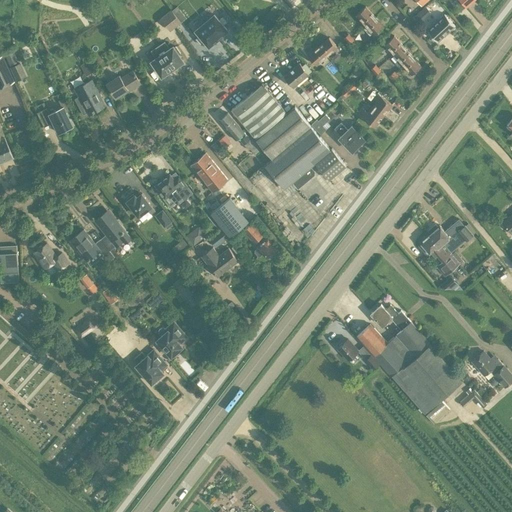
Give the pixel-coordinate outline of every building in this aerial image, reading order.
[(176,25),(181,21),(172,9),(167,13),(176,25)] [(416,24),(426,15),(421,10),(411,18),(416,24)] [(171,29),(176,25),(167,13),(161,18),(171,29)] [(213,13),(204,21),(218,37),(223,33),(222,32),(226,28),(223,23),(227,19),(222,13),(217,17),(213,13)] [(438,41),(455,25),(445,13),(427,29),(438,41)] [(199,33),(195,37),(200,43),(204,39),(208,44),(213,39),(214,40),(218,37),(204,21),(195,28),(199,33)] [(25,39),(28,44),(35,40),(32,35),(25,39)] [(174,46),(173,45),(152,60),(162,75),(184,60),(179,54),(181,53),(176,45),(174,46)] [(16,61),(12,51),(5,54),(10,64),(16,61)] [(0,87),(14,81),(2,55),(0,55),(0,87)] [(89,60),(80,65),(86,75),(95,70),(89,60)] [(26,75),(19,62),(10,66),(16,80),(26,75)] [(294,86),(309,74),(309,73),(302,65),(300,62),(284,75),(294,86)] [(309,73),(312,70),(305,63),(302,65),(309,73)] [(120,75),(107,82),(116,96),(128,89),(129,91),(141,83),(133,70),(122,77),(120,75)] [(76,88),(80,96),(75,98),(83,114),(88,112),(89,112),(93,110),(94,111),(96,110),(95,108),(99,106),(100,108),(106,105),(92,79),(76,88)] [(262,83),(232,109),(256,137),(286,112),(262,83)] [(47,107),(38,112),(45,126),(54,121),(59,132),(73,125),(64,106),(50,113),(47,107)] [(257,138),(273,158),(312,125),(295,106),(257,138)] [(250,148),(257,143),(252,137),(251,138),(244,131),(228,112),(220,119),(236,138),(238,136),(249,149),(250,148)] [(323,124),(330,118),(326,113),(319,120),(318,119),(312,124),(321,134),(327,129),(323,124)] [(341,122),(335,127),(342,135),(340,136),(352,149),(359,142),(360,143),(364,139),(363,138),(364,137),(352,125),(348,129),(341,122)] [(273,158),(265,164),(285,187),(293,180),(298,187),(314,174),(314,170),(310,166),(315,161),(329,178),(346,164),(332,147),(331,149),(312,125),(273,158)] [(231,142),(225,134),(219,140),(225,147),(231,142)] [(257,143),(250,148),(254,153),(261,148),(257,143)] [(8,144),(0,147),(0,159),(12,154),(8,144)] [(206,152),(191,164),(213,190),(222,182),(223,183),(228,179),(206,152)] [(170,173),(156,184),(170,203),(175,199),(178,203),(192,192),(179,175),(174,179),(170,173)] [(201,191),(197,194),(201,199),(205,196),(201,191)] [(128,198),(129,199),(127,200),(139,215),(148,208),(151,213),(155,210),(152,205),(142,192),(137,196),(135,194),(134,195),(133,193),(128,198)] [(230,196),(211,211),(230,235),(249,220),(230,196)] [(199,204),(207,213),(210,211),(207,207),(205,204),(203,201),(199,204)] [(101,238),(110,250),(116,245),(116,246),(121,242),(122,243),(123,243),(124,243),(125,243),(126,242),(132,237),(119,221),(117,222),(107,210),(95,219),(107,233),(101,238)] [(171,221),(164,211),(157,216),(165,226),(170,221),(171,221)] [(511,213),(502,222),(511,232),(511,213)] [(428,230),(430,232),(428,234),(445,253),(445,252),(448,255),(465,240),(457,231),(464,224),(459,218),(445,230),(440,224),(438,226),(436,223),(428,230)] [(260,255),(264,252),(268,257),(270,255),(271,255),(273,254),(273,252),(279,247),(268,236),(267,238),(252,222),(244,229),(255,242),(256,241),(259,244),(258,246),(255,249),(255,252),(258,255),(260,255)] [(473,234),(464,224),(457,231),(465,240),(466,239),(466,240),(473,234)] [(199,225),(187,235),(194,243),(206,234),(199,225)] [(115,256),(110,250),(101,238),(95,242),(84,228),(72,237),(82,250),(80,251),(87,259),(88,258),(89,259),(91,258),(90,257),(100,249),(104,254),(102,256),(107,263),(115,256)] [(222,229),(210,238),(216,246),(229,237),(222,229)] [(445,253),(428,234),(420,241),(422,243),(419,244),(428,254),(430,252),(431,254),(435,250),(443,260),(438,265),(446,274),(452,268),(459,262),(451,253),(448,256),(448,255),(445,252),(445,253)] [(183,239),(177,244),(181,249),(187,244),(183,239)] [(47,242),(34,251),(46,267),(54,262),(59,269),(69,262),(62,251),(56,255),(47,242)] [(0,245),(0,259),(1,281),(19,280),(17,244),(16,244),(16,246),(0,247),(0,245)] [(213,246),(202,255),(203,255),(209,262),(208,263),(218,276),(218,275),(217,274),(231,264),(232,265),(238,260),(229,247),(219,254),(213,246)] [(452,253),(459,262),(462,259),(455,250),(452,253)] [(94,283),(87,274),(81,278),(88,288),(89,287),(94,283)] [(445,281),(440,286),(451,287),(456,282),(452,276),(445,281)] [(94,283),(89,287),(94,293),(96,291),(99,289),(94,283)] [(118,298),(109,286),(102,291),(111,304),(118,298)] [(160,292),(154,298),(158,302),(164,297),(160,292)] [(381,303),(371,312),(382,324),(387,320),(389,323),(393,320),(401,329),(411,320),(401,309),(398,312),(390,304),(385,308),(381,303)] [(141,311),(139,308),(131,315),(133,317),(141,311)] [(82,337),(96,326),(89,317),(83,321),(83,322),(81,324),(81,323),(75,327),(82,337)] [(370,323),(356,335),(382,364),(392,375),(425,412),(462,379),(411,320),(401,329),(387,342),(370,323)] [(162,335),(157,339),(165,348),(164,349),(168,354),(169,353),(171,356),(173,354),(174,355),(179,351),(178,350),(183,346),(180,342),(187,336),(174,321),(166,328),(165,327),(163,327),(162,327),(160,328),(159,329),(159,330),(159,332),(160,333),(162,335)] [(339,346),(338,347),(349,358),(359,350),(348,338),(343,342),(342,342),(339,344),(339,346)] [(142,351),(134,358),(138,362),(136,364),(152,382),(164,372),(161,369),(167,364),(154,349),(146,356),(142,351)] [(488,378),(494,373),(505,385),(511,379),(511,373),(498,357),(493,361),(483,350),(472,360),(484,374),(488,378)] [(372,354),(366,359),(374,368),(380,363),(372,354)] [(483,406),(486,403),(474,389),(472,391),(469,393),(460,401),(463,405),(473,396),(483,406)] [(442,400),(426,414),(434,423),(450,409),(442,400)]
